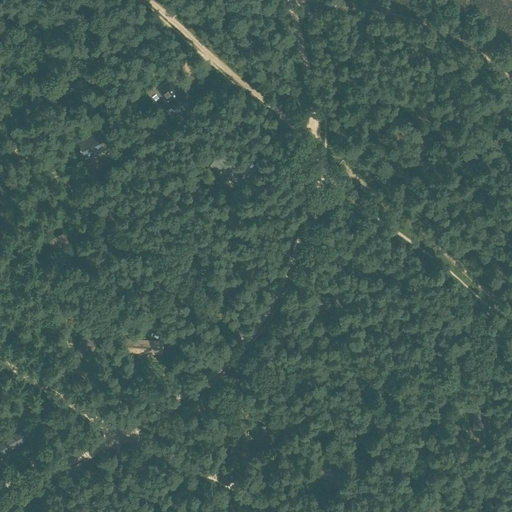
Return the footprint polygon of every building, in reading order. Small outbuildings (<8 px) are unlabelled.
[(159,86),(169,78),(165,71),(154,80),(159,86)] [(170,78),(157,88),(173,111),(187,101),(170,78)] [(97,132),(77,141),(86,159),(106,150),(97,132)] [(219,152),(210,165),(218,171),(219,169),(235,180),(241,171),(226,160),(227,158),(219,152)] [(249,160),(244,166),(254,173),(258,167),(249,160)] [(64,232),(49,239),(54,250),(69,242),(64,232)] [(309,301),(308,307),(312,307),(334,309),(335,298),(313,296),(312,302),(309,301)] [(81,338),(76,353),(86,357),(90,344),(91,342),(94,334),(84,330),(81,338)] [(127,340),(126,351),(161,353),(161,342),(127,340)] [(368,369),(364,387),(386,392),(388,383),(391,384),(393,375),(368,369)] [(473,408),(470,408),(470,412),(473,412),(473,429),(489,430),(490,412),(477,412),(477,408),(473,408)] [(240,422),(238,436),(262,440),(264,426),(240,422)] [(0,443),(0,455),(8,451),(19,444),(34,434),(29,426),(14,435),(4,441),(2,442),(0,443)] [(314,460),(313,468),(317,468),(316,476),(336,479),(336,475),(338,463),(318,460),(318,461),(314,460)] [(433,505),(425,511),(442,511),(445,510),(447,511),(448,510),(446,508),(445,509),(437,501),(436,502),(433,499),(430,502),(433,505)]
